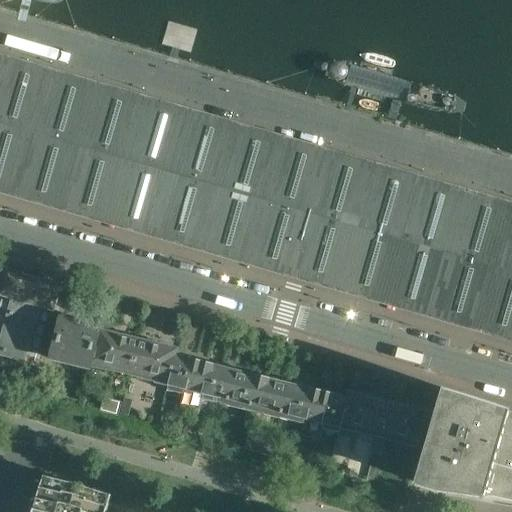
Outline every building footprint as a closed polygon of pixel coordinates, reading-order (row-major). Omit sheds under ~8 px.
[(309,61),(346,84),(434,111),(464,112),(467,100),(437,86),(351,61),(310,59),(309,61)] [(33,134),(48,83),(2,70),(2,71),(0,76),(0,124),(18,129),(33,134)] [(57,168),(79,92),(48,83),(33,134),(18,185),(48,193),(64,198),(72,172),(57,168)] [(111,211),(133,136),(117,131),(125,105),(79,92),(57,168),(72,172),(64,198),(87,205),(111,211)] [(164,199),(171,174),(186,123),(125,105),(117,131),(133,136),(111,211),(126,216),(141,220),(149,194),(164,199)] [(228,158),(234,138),(234,137),(186,123),(171,174),(220,188),(228,158)] [(0,179),(3,180),(18,129),(0,124),(0,179)] [(18,185),(33,134),(18,129),(3,180),(11,183),(18,185)] [(253,238),(257,226),(260,212),(264,201),(267,189),(271,176),(275,162),(278,151),(256,145),(234,138),(228,158),(220,188),(212,213),(210,220),(205,238),(226,244),(249,250),(253,238)] [(317,189),(325,163),(278,150),(278,151),(275,162),(271,176),(317,189)] [(325,219),(340,168),(325,163),(317,189),(271,176),(267,189),(264,201),(325,219)] [(357,283),(386,181),(340,168),(325,219),(318,243),(310,270),(335,277),(357,283)] [(212,213),(220,188),(171,174),(164,199),(212,213)] [(387,292),(417,190),(386,181),(357,283),(372,288),(387,292)] [(464,259),(471,234),(478,208),(417,190),(387,292),(410,299),(433,305),(448,254),(464,259)] [(212,213),(164,199),(149,194),(141,220),(205,239),(205,238),(210,220),(212,213)] [(318,243),(325,219),(264,201),(260,212),(257,226),(318,243)] [(511,245),(511,217),(478,208),(471,234),(511,245)] [(310,270),(318,243),(257,226),(253,238),(249,250),(249,252),(310,270)] [(511,272),(511,245),(471,234),(464,259),(511,272)] [(487,292),(456,283),(464,259),(448,254),(433,305),(479,319),(487,292)] [(511,272),(464,259),(456,283),(487,292),(479,319),(511,328),(511,272)] [(0,286),(0,356),(38,368),(62,286),(45,281),(45,279),(42,275),(28,270),(23,273),(22,275),(5,270),(0,286)] [(90,369),(92,363),(100,330),(101,327),(89,324),(89,327),(60,320),(51,359),(90,369)] [(131,373),(139,340),(100,330),(92,363),(131,373)] [(171,382),(177,356),(178,352),(176,349),(139,340),(131,373),(171,382)] [(190,409),(201,363),(189,360),(190,358),(181,356),(180,357),(177,356),(171,382),(170,387),(175,389),(184,391),(180,406),(190,409)] [(219,399),(227,369),(222,368),(223,366),(214,364),(214,366),(201,363),(190,409),(200,411),(203,396),(219,399)] [(289,417),(296,386),(227,369),(219,399),(247,406),(254,408),(261,410),(289,417)] [(126,393),(130,378),(123,376),(119,392),(126,393)] [(133,395),(137,379),(130,378),(126,393),(133,395)] [(310,438),(322,392),(309,389),(310,388),(301,385),(301,387),(296,386),(289,417),(295,418),(304,420),(300,436),(310,438)] [(172,404),(175,389),(170,387),(166,403),(172,404)] [(487,497),(511,412),(465,397),(442,390),(415,483),(438,489),(481,500),(484,499),(487,498),(491,498),(487,497)] [(339,429),(340,424),(347,399),(343,398),(343,396),(334,394),(334,395),(322,392),(310,438),(319,441),(323,425),(333,428),(339,429)] [(379,434),(388,401),(351,392),(348,394),(347,399),(340,424),(379,434)] [(419,443),(426,410),(388,401),(379,434),(419,443)] [(250,424),(254,408),(247,406),(243,422),(250,424)] [(257,425),(261,410),(254,408),(250,424),(257,425)] [(511,412),(487,497),(491,498),(494,498),(511,502),(511,412)] [(291,434),(295,418),(289,417),(285,432),(291,434)] [(335,445),(339,429),(333,428),(329,443),(335,445)] [(374,454),(378,439),(371,437),(367,453),(374,454)] [(381,456),(385,440),(378,439),(374,454),(381,456)] [(106,511),(111,496),(78,485),(44,476),(35,508),(34,511),(106,511)]
